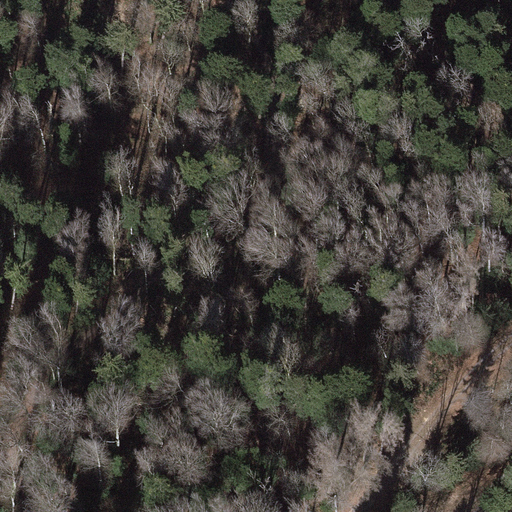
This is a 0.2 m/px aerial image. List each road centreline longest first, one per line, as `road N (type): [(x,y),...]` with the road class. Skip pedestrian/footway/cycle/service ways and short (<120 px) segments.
road 1 (track): [(243,0),(278,75),(274,159),(242,215),(69,358),(27,424),(19,511)]
road 2 (track): [(511,354),(428,438),(373,511)]
